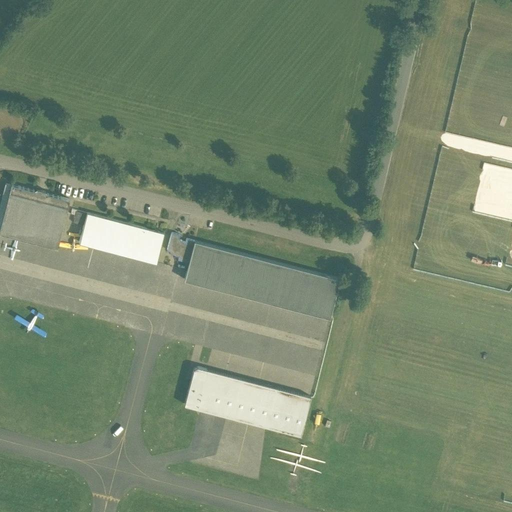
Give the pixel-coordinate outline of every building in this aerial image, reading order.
[(0,202),(0,203),(0,225),(9,192),(11,185),(5,183),(0,202)] [(34,190),(11,184),(11,185),(9,192),(67,207),(69,199),(46,193),(47,192),(46,190),(41,189),(36,188),(35,189),(34,190)] [(67,207),(9,192),(0,225),(0,231),(57,246),(67,207)] [(153,230),(86,212),(79,242),(156,262),(164,233),(158,231),(156,230),(153,230)] [(179,238),(180,234),(171,232),(167,249),(174,255),(179,256),(178,259),(188,262),(194,240),(186,238),(185,242),(183,241),(179,238)] [(196,240),(194,240),(188,262),(186,270),(184,279),(329,317),(330,316),(340,278),(196,240)] [(310,396),(197,366),(194,368),(190,380),(184,404),(197,408),(215,412),(248,421),(265,425),(300,435),(310,397),(310,396)]
